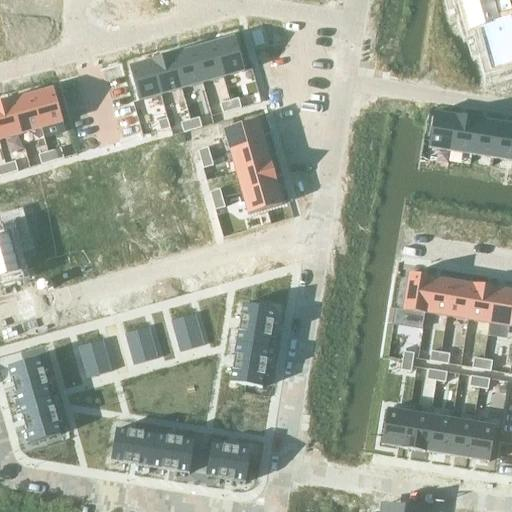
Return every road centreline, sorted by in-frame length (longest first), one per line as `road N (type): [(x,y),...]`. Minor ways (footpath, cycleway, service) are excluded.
road 1 (residential): [(343,82),(279,465)]
road 2 (residential): [(318,231),(0,315)]
road 3 (residential): [(75,0),(83,47),(230,2),(352,27)]
road 4 (residential): [(220,511),(8,476),(0,447)]
road 5 (residential): [(511,502),(279,465)]
road 6 (residential): [(343,82),(511,111)]
